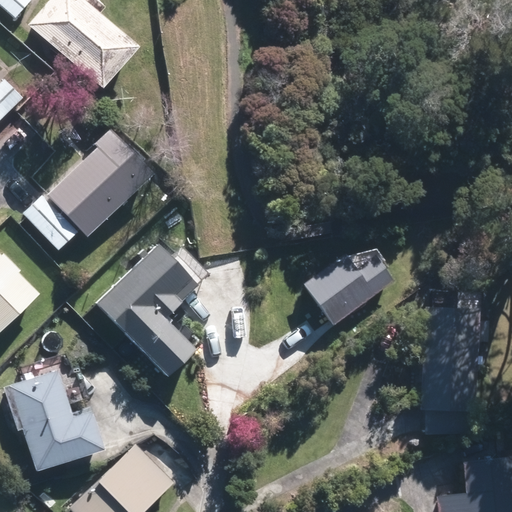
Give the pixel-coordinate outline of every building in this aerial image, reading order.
[(0,0),(0,3),(12,14),(24,0),(0,0)] [(71,0),(46,0),(26,24),(94,81),(125,45),(71,0)] [(0,84),(0,110),(13,97),(0,84)] [(107,135),(43,195),(79,233),(143,172),(107,135)] [(30,190),(12,207),(52,248),(70,231),(30,190)] [(150,247),(95,303),(147,355),(172,329),(154,312),(185,281),(150,247)] [(0,261),(0,320),(30,292),(0,261)] [(345,316),(387,281),(370,261),(328,297),(345,316)] [(473,315),(415,313),(411,415),(469,418),(473,315)] [(44,380),(5,392),(29,470),(88,452),(78,418),(58,424),(44,380)] [(133,511),(161,487),(127,451),(71,504),(78,511),(133,511)] [(468,497),(441,500),(442,511),(510,511),(504,461),(464,466),(468,497)]
